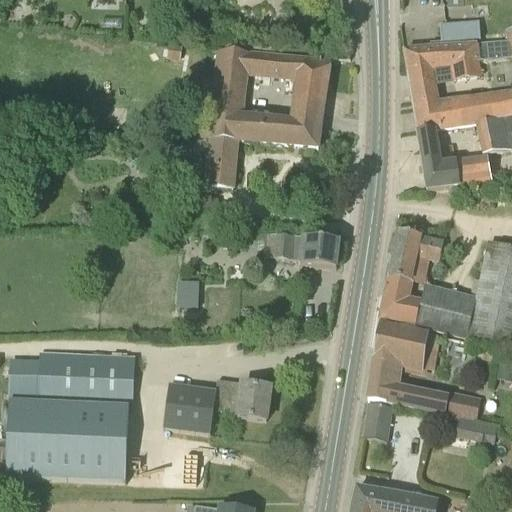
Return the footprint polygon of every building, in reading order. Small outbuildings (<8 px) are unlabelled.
[(408,76),(429,73),(435,72),(453,66),(478,65),(476,48),(473,48),(472,44),(480,43),(479,24),(439,28),(441,51),(404,55),(408,76)] [(168,47),(165,62),(179,64),(182,49),(168,47)] [(212,82),(212,84),(202,83),(198,120),(203,120),(201,141),(211,142),(238,145),(318,152),(321,131),(326,98),(331,65),(220,53),(217,76),(213,76),(212,82)] [(408,76),(417,136),(435,134),(477,127),(511,119),(511,94),(435,105),(429,73),(408,76)] [(511,119),(477,127),(483,160),(511,153),(511,119)] [(435,134),(417,136),(427,194),(460,190),(459,188),(490,185),(486,163),(440,168),(435,134)] [(233,193),(238,145),(211,142),(205,190),(233,193)] [(212,199),(198,198),(196,231),(216,233),(217,220),(229,221),(230,207),(217,206),(217,202),(212,202),(212,199)] [(266,247),(267,238),(253,237),(236,235),(235,247),(252,248),(266,250),(266,247)] [(416,330),(415,332),(421,306),(407,303),(411,281),(423,284),(427,263),(439,265),(443,246),(420,241),(420,240),(398,235),(388,281),(389,281),(380,324),(381,324),(381,322),(416,330)] [(305,241),(304,242),(276,239),(276,247),(266,247),(266,250),(265,262),(302,265),(301,269),(336,273),(340,245),(305,241)] [(421,306),(415,332),(428,335),(511,352),(511,252),(486,246),(477,283),(474,282),(469,299),(424,289),(421,306)] [(198,285),(177,285),(177,311),(198,311),(198,285)] [(285,321),(272,321),(272,334),(285,333),(285,321)] [(428,335),(415,332),(415,333),(379,327),(368,404),(386,407),(476,425),(480,407),(423,396),(426,374),(433,375),(436,356),(437,341),(427,339),(428,335)] [(135,362),(39,357),(39,363),(18,362),(18,361),(8,360),(7,382),(15,382),(14,405),(129,410),(133,410),(135,362)] [(511,368),(500,366),(496,383),(511,385),(511,368)] [(215,394),(169,388),(163,433),(210,440),(214,414),(238,417),(237,421),(266,424),(271,391),(217,384),(215,394)] [(5,481),(126,487),(129,410),(14,405),(9,404),(5,481)] [(392,411),(367,408),(361,442),(386,446),(392,411)] [(494,432),(471,427),(468,442),(491,447),(494,432)] [(356,492),(352,511),(437,511),(438,507),(356,492)]
